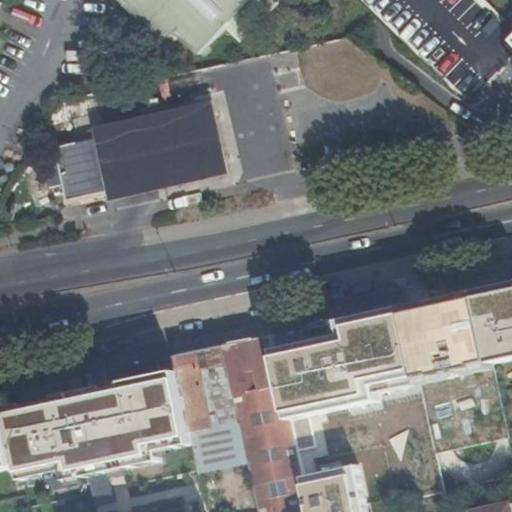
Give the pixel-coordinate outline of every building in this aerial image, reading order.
[(182,28),(205,49),(253,0),(132,0),(161,28),(182,28)] [(360,0),(464,103),(492,75),(511,54),(511,26),(485,0),(360,0)] [(101,127),(104,140),(115,190),(118,202),(233,177),(217,101),(101,127)] [(110,191),(100,141),(99,139),(57,148),(61,167),(66,191),(69,200),(71,200),(110,191)] [(115,190),(104,140),(100,141),(110,191),(115,190)] [(66,191),(61,167),(50,169),(56,193),(66,191)] [(111,195),(110,191),(71,200),(72,204),(111,195)] [(439,455),(511,439),(479,293),(406,309),(439,455)] [(203,475),(251,464),(226,348),(178,359),(198,452),(203,475)] [(414,394),(406,353),(392,357),(391,355),(370,360),(379,401),(414,394)] [(198,452),(178,359),(128,369),(133,391),(138,417),(141,427),(148,426),(145,416),(158,413),(156,402),(171,399),(185,455),(198,452)] [(433,497),(447,494),(439,458),(424,461),(428,478),(433,497)]
